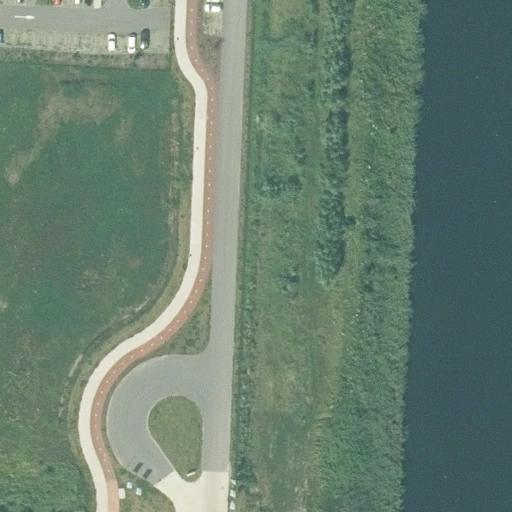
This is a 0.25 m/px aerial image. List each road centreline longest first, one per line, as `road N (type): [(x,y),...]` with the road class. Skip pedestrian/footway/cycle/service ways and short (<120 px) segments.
road 1 (residential): [(216,386),(237,0)]
road 2 (residential): [(216,386),(200,369),(157,367),(124,401),(131,452),(197,511)]
road 3 (residential): [(210,511),(216,386)]
